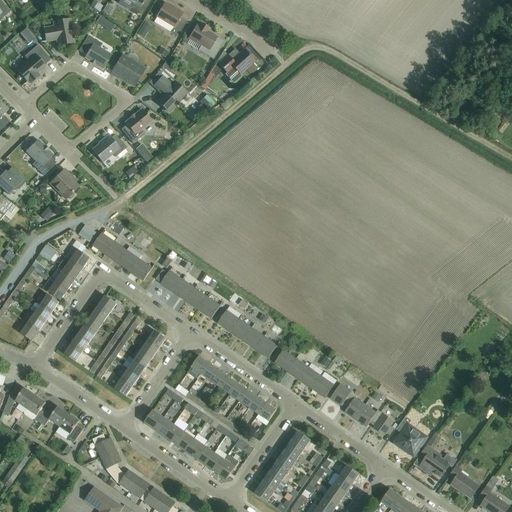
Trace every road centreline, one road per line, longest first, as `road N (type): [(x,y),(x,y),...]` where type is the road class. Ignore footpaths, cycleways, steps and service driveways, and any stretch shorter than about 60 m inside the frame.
road 1 (residential): [(34,118),(68,150),(119,108),(119,95),(68,67),(23,107)]
road 2 (track): [(100,212),(285,65)]
road 3 (track): [(417,103),(324,47),(285,65)]
road 4 (residential): [(228,501),(124,427)]
road 5 (residential): [(297,402),(190,333)]
road 6 (residential): [(228,501),(297,402)]
